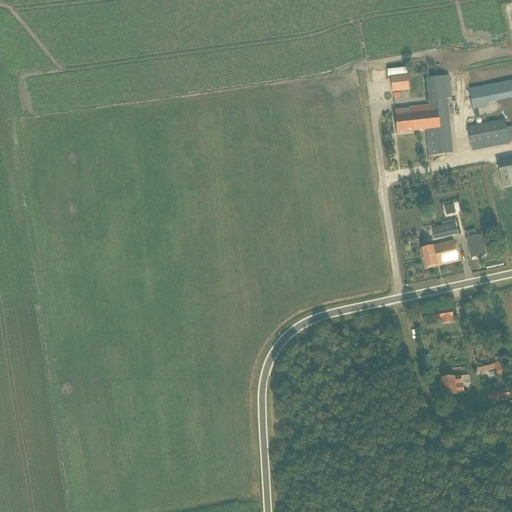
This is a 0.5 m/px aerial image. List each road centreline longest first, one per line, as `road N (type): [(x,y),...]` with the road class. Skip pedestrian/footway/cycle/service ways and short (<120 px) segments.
road 1 (unclassified): [(267,511),(258,373),(273,335),(292,319),(511,273)]
road 2 (unknown): [(400,297),(372,87)]
